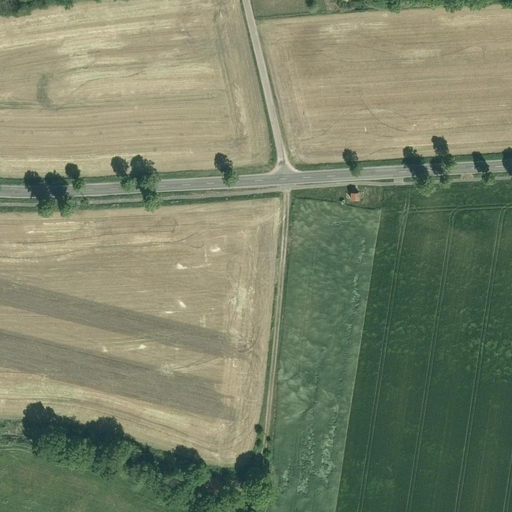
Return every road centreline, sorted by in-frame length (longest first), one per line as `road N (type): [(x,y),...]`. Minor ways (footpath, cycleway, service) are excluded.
road 1 (tertiary): [(0,191),(511,166)]
road 2 (track): [(230,511),(252,487),(265,428),(286,189)]
